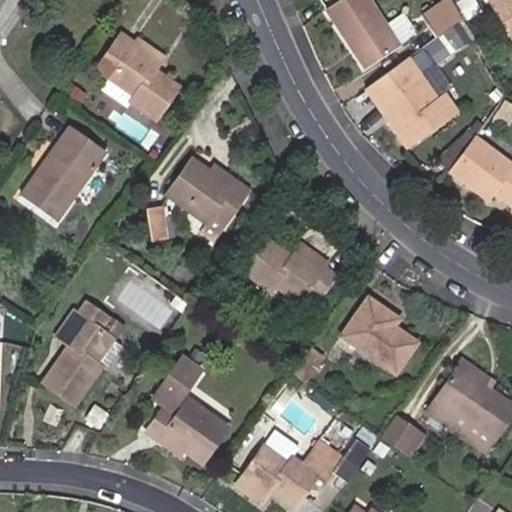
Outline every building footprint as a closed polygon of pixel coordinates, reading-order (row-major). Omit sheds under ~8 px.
[(370,0),(338,0),(322,12),(363,70),(401,43),(370,0)] [(463,20),(451,0),(444,0),(422,16),(438,38),(463,20)] [(511,0),(495,0),(511,28),(511,0)] [(135,44),(122,35),(98,69),(111,78),(135,95),(133,99),(158,117),(179,87),(148,65),(151,60),(133,47),(135,44)] [(435,64),(449,54),(437,37),(411,56),(440,94),(451,86),(435,64)] [(133,47),(151,60),(158,51),(139,38),(135,44),(133,47)] [(420,77),(378,107),(410,151),(458,114),(443,95),(436,99),(420,77)] [(135,95),(111,78),(103,89),(127,107),(133,99),(135,95)] [(104,151),(69,127),(21,196),(55,220),(104,151)] [(511,162),(476,138),(454,171),(492,198),(496,191),(511,201),(511,162)] [(208,172),(188,158),(163,194),(202,222),(196,231),(210,242),(246,189),(234,180),(229,187),(208,172)] [(212,165),(208,172),(229,187),(234,180),(212,165)] [(162,209),(147,212),(151,243),(167,241),(162,209)] [(338,279),(326,271),(322,274),(298,258),(296,262),(264,239),(241,273),(273,293),(277,288),(301,304),(309,292),(322,300),(338,279)] [(322,274),(326,271),(329,266),(305,248),(298,258),(322,274)] [(368,300),(343,341),(399,376),(418,346),(395,330),(400,322),(368,300)] [(61,343),(66,347),(40,385),(72,407),(99,368),(105,373),(124,347),(101,331),(109,318),(86,302),(75,317),(78,320),(61,343)] [(78,320),(75,317),(70,313),(53,338),(61,343),(78,320)] [(321,356),(309,348),(291,374),(303,382),(321,356)] [(163,433),(184,447),(203,461),(227,425),(182,394),(200,367),(184,356),(153,401),(163,409),(148,432),(159,440),(163,433)] [(463,364),(458,373),(489,394),(493,386),(463,364)] [(511,410),(489,394),(458,373),(428,416),(450,432),(458,422),(491,446),(511,414),(511,410)] [(397,417),(382,439),(410,459),(425,438),(397,417)] [(458,422),(450,432),(484,456),(491,446),(458,422)] [(179,454),(184,447),(163,433),(159,440),(179,454)] [(238,479),(266,496),(270,491),(294,508),(313,479),(323,485),(340,461),(317,446),(300,470),(290,463),(286,468),(259,450),(238,479)] [(260,506),(266,496),(238,479),(233,488),(260,506)]
